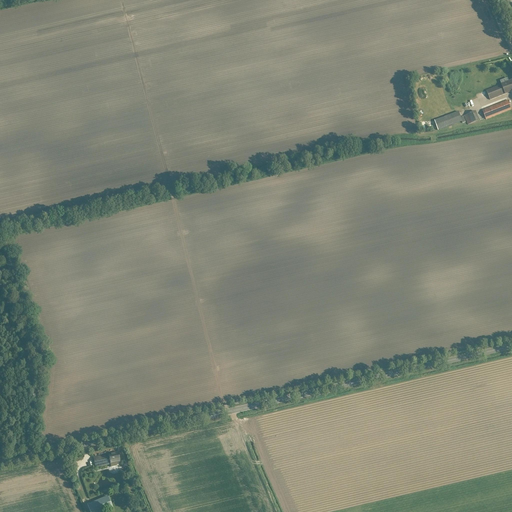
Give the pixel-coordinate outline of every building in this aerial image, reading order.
[(511,80),(508,82),(487,90),(490,100),(511,91),(511,80)] [(508,100),(482,110),(486,119),(511,109),(508,100)] [(464,116),(466,120),(468,125),(479,120),(476,111),(464,116)] [(434,121),(438,130),(462,121),(462,123),(466,122),(463,116),(460,117),(458,112),(434,121)] [(120,462),(119,457),(118,452),(93,457),(95,467),(100,466),(110,464),(111,467),(117,466),(116,463),(120,462)] [(87,505),(90,511),(102,511),(113,508),(108,496),(87,505)]
